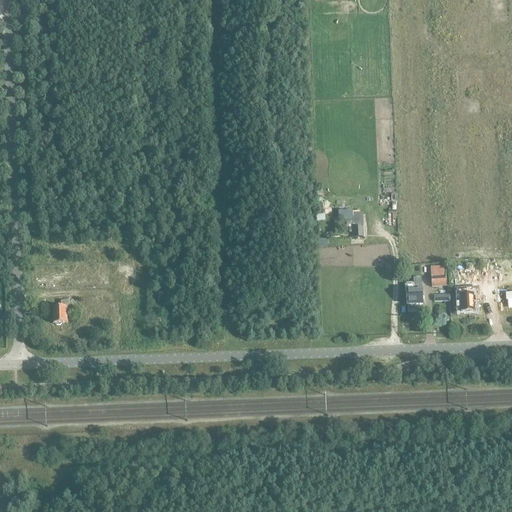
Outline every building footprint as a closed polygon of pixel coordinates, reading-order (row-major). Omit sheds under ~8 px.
[(359,228),(358,214),(352,214),(352,220),(346,221),(347,228),(352,228),(353,238),(364,237),(364,227),(359,228)] [(432,288),(446,287),(445,276),(431,277),(432,288)] [(422,305),(422,291),(421,279),(414,279),(413,285),(412,283),(407,283),(405,286),(405,291),(407,291),(408,306),(408,309),(417,308),(417,305),(422,305)] [(475,312),(474,304),(479,304),(478,296),(481,295),(481,291),(476,291),(476,289),(468,289),(469,296),(460,297),(461,313),(462,313),(464,315),(468,315),(469,313),(475,312)] [(87,315),(108,315),(108,306),(87,307),(87,315)]
